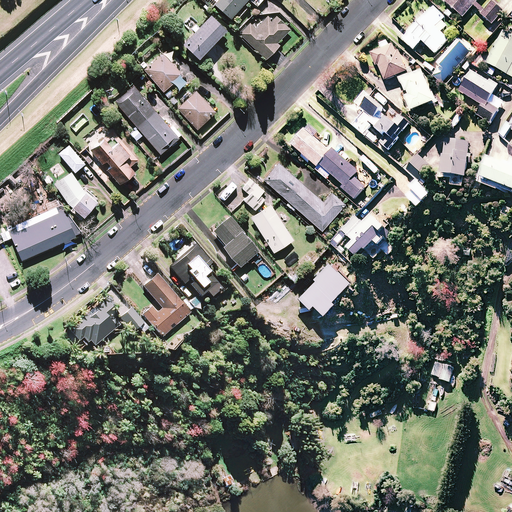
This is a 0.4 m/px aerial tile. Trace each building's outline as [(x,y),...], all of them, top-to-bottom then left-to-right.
[(260,0),(216,0),(214,2),(230,16),(235,11),(244,0),(251,0),(256,4),(260,0)] [(477,2),(478,0),(445,0),(445,1),(463,17),(474,5),(482,13),(481,14),(492,24),(503,11),(492,1),(485,10),(477,2)] [(454,12),(447,5),(441,11),(448,19),(454,12)] [(402,38),(414,50),(419,55),(423,50),(418,45),(422,41),(435,53),(449,40),(441,32),(447,26),(442,20),(445,18),(434,7),(427,14),(423,10),(414,19),(418,22),(402,38)] [(226,27),(211,13),(183,41),(198,56),(226,27)] [(290,28),(275,14),(271,19),(266,14),(254,26),(249,22),(239,33),(265,58),(279,44),(276,42),(290,28)] [(474,27),(467,33),(474,41),(481,34),(474,27)] [(511,31),(510,34),(505,31),(487,63),(511,76),(511,31)] [(476,48),(462,36),(433,70),(447,82),(476,48)] [(422,70),(414,74),(410,64),(413,63),(392,43),(389,44),(387,40),(379,43),(381,48),(371,53),(376,68),(378,67),(385,81),(406,71),(407,73),(398,77),(400,83),(403,82),(408,95),(405,96),(411,110),(435,100),(422,70)] [(144,69),(163,90),(174,103),(178,100),(173,94),(174,93),(168,86),(173,81),(179,87),(187,80),(163,52),(144,69)] [(488,65),(484,71),(492,77),(496,71),(488,65)] [(498,86),(472,70),(459,91),(483,105),(477,114),(491,122),(504,102),(492,95),(498,86)] [(178,136),(134,85),(115,101),(160,152),(178,136)] [(215,110),(196,90),(177,107),(197,128),(215,110)] [(396,141),(400,138),(398,136),(402,132),(410,124),(407,121),(400,115),(393,122),(381,111),(383,108),(371,97),(365,92),(355,104),(360,108),(364,112),(352,124),(373,144),(378,138),(369,130),(373,125),(384,136),(379,142),(388,150),(396,141)] [(511,126),(511,125),(507,122),(498,134),(504,138),(511,126)] [(106,167),(111,173),(103,179),(107,184),(115,178),(118,181),(134,168),(130,164),(137,158),(112,128),(89,147),(102,163),(107,159),(111,164),(106,167)] [(331,151),(305,129),(292,144),(318,167),(320,164),(344,185),(342,187),(355,199),(365,186),(354,176),(359,171),(333,148),(331,151)] [(470,142),(446,139),(441,177),(452,178),(451,185),(465,187),(470,142)] [(84,162),(69,144),(59,152),(74,171),(84,162)] [(432,166),(419,155),(406,170),(419,181),(432,166)] [(511,165),(487,156),(478,182),(502,191),(503,189),(511,191),(511,165)] [(323,201),(278,162),(263,178),(321,229),(344,203),(331,191),(323,201)] [(80,216),(82,214),(93,201),(95,202),(98,199),(85,186),(83,188),(70,170),(54,182),(72,205),(70,207),(80,216)] [(263,189),(250,177),(241,187),(249,193),(243,199),(255,209),(264,198),(259,194),(263,189)] [(423,200),(430,193),(417,180),(410,187),(413,190),(407,196),(417,206),(423,200)] [(23,201),(31,211),(40,203),(51,196),(41,185),(35,191),(36,192),(33,194),(32,193),(23,201)] [(23,253),(75,231),(62,200),(10,222),(23,253)] [(292,238),(269,203),(250,215),(273,250),(292,238)] [(364,248),(365,249),(374,258),(381,250),(387,256),(396,247),(387,239),(394,233),(372,212),(362,222),(356,216),(343,230),(334,240),(339,245),(348,235),(353,240),(347,247),(357,255),(364,248)] [(258,247),(230,214),(213,228),(224,241),(222,243),(239,263),(258,247)] [(217,287),(220,291),(224,287),(205,265),(210,260),(195,242),(168,264),(183,282),(187,279),(198,293),(204,288),(209,293),(217,287)] [(470,248),(460,247),(460,256),(470,256),(470,248)] [(346,276),(327,257),(311,274),(312,276),(295,293),(306,304),(309,300),(319,310),(331,298),(328,295),(346,276)] [(292,268),(287,273),(294,280),(298,275),(292,268)] [(189,311),(156,273),(142,285),(161,307),(156,311),(150,305),(142,313),(162,336),(189,311)] [(113,316),(119,311),(106,296),(68,327),(78,339),(82,336),(86,341),(89,339),(93,344),(119,323),(122,320),(132,330),(142,321),(129,306),(115,318),(113,316)] [(454,367),(436,362),(432,376),(450,382),(454,367)] [(331,442),(329,434),(314,439),(317,447),(331,442)]
